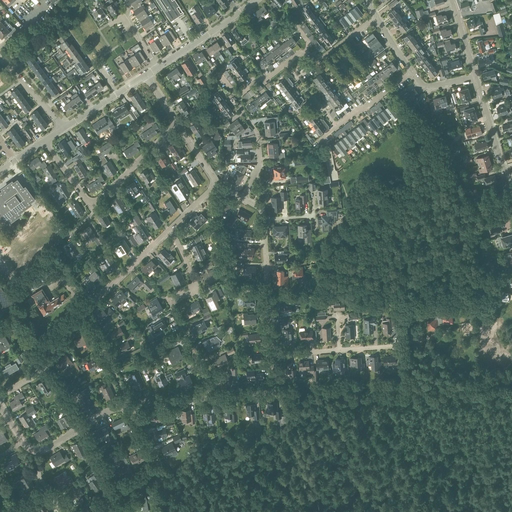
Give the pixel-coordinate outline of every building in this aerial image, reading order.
[(115,0),(109,0),(105,3),(107,6),(107,7),(113,15),(118,11),(114,5),(117,3),(115,0)] [(156,0),(170,21),(180,14),(177,8),(179,7),(174,0),(172,2),(171,0),(156,0)] [(201,5),(207,13),(209,16),(212,14),(213,14),(216,12),(214,9),(213,7),(216,5),(212,0),(211,0),(209,2),(208,3),(207,2),(201,5)] [(216,0),(223,9),(229,4),(226,0),(216,0)] [(270,0),(273,2),(269,5),(273,9),(276,6),(277,7),(283,3),(285,5),(287,3),(284,0),(270,0)] [(396,0),(395,0),(394,2),(388,6),(390,8),(398,2),(396,0)] [(461,4),(463,10),(470,8),(470,7),(475,5),(473,0),(467,0),(468,2),(461,4)] [(498,10),(495,1),(490,3),(493,12),(498,10)] [(304,11),(302,12),(306,18),(312,13),(310,10),(313,9),(309,3),(302,8),(304,11)] [(144,9),(140,4),(134,8),(131,9),(135,15),(144,9)] [(198,15),(201,13),(196,6),(192,9),(195,13),(191,16),(197,24),(202,20),(198,15)] [(263,6),(255,13),(258,17),(255,19),(259,23),(263,20),(261,18),(268,13),(269,14),(270,14),(263,6)] [(357,6),(352,10),(358,18),(363,14),(357,6)] [(387,14),(391,18),(398,13),(400,11),(398,9),(396,10),(394,8),(387,14)] [(94,12),(93,14),(97,20),(99,21),(105,17),(105,15),(101,9),(99,9),(94,12)] [(144,9),(135,15),(139,20),(147,15),(144,9)] [(415,11),(417,19),(424,17),(422,9),(415,11)] [(354,21),(358,18),(352,10),(347,13),(354,21)] [(312,13),(306,18),(311,23),(317,19),(312,13)] [(347,13),(343,17),(349,25),(354,21),(347,13)] [(394,24),(401,18),(398,13),(391,18),(392,20),(391,21),(394,24)] [(147,15),(139,20),(142,26),(151,20),(147,15)] [(439,16),(435,17),(438,25),(447,22),(445,15),(439,17),(439,16)] [(317,19),(311,23),(315,29),(323,22),(319,17),(317,19)] [(345,28),(349,25),(343,17),(336,22),(342,29),(344,27),(345,28)] [(405,22),(401,18),(394,24),(396,27),(397,26),(398,28),(405,23),(405,22)] [(479,25),(480,27),(479,27),(481,35),(486,33),(482,22),(481,22),(480,19),(475,21),(474,19),(467,21),(470,29),(477,26),(476,26),(479,25)] [(151,20),(142,26),(145,31),(154,25),(151,20)] [(323,22),(315,29),(319,34),(325,30),(323,27),(326,25),(323,22)] [(405,23),(398,28),(402,33),(409,27),(407,25),(405,23)] [(503,24),(496,26),(499,37),(506,35),(503,24)] [(8,37),(14,32),(16,30),(14,27),(11,29),(10,28),(8,30),(5,26),(0,30),(0,36),(2,39),(6,35),(8,37)] [(248,41),(244,36),(238,27),(236,29),(232,32),(238,40),(242,45),(248,41)] [(325,30),(319,34),(323,40),(329,35),(328,33),(330,31),(328,28),(325,30)] [(443,30),(440,31),(443,39),(452,36),(450,29),(444,31),(443,30)] [(170,30),(165,34),(171,43),(176,39),(170,30)] [(405,41),(406,43),(413,37),(410,32),(402,38),(404,42),(405,41)] [(227,33),(222,36),(228,46),(233,43),(227,33)] [(368,44),(376,38),(372,33),(364,39),(368,44)] [(62,43),(67,39),(64,34),(58,38),(62,43)] [(165,46),(171,43),(165,34),(160,37),(165,46)] [(329,35),(323,40),(328,46),(331,43),(332,44),(337,41),(331,34),(329,35)] [(289,35),(284,39),(286,41),(290,47),(296,43),(291,37),(289,35)] [(160,37),(154,41),(160,50),(165,46),(160,37)] [(417,42),(413,37),(406,43),(410,47),(417,42)] [(379,42),(376,38),(368,44),(371,48),(379,42)] [(488,44),(488,42),(494,41),(493,38),(487,38),(488,40),(483,42),(482,40),(477,42),(479,48),(479,49),(480,53),(485,51),(484,45),(488,44)] [(59,44),(61,47),(58,49),(60,52),(63,49),(65,48),(71,44),(67,39),(62,43),(59,44)] [(414,52),(421,47),(423,45),(419,40),(417,42),(410,47),(414,52)] [(160,50),(154,41),(149,44),(154,53),(160,50)] [(286,41),(280,46),(285,52),(287,50),(289,52),(291,55),(291,56),(295,53),(294,52),(292,50),(290,47),(286,41)] [(212,45),(211,46),(217,55),(220,53),(218,50),(221,48),(217,42),(216,43),(216,42),(214,43),(214,44),(212,45)] [(379,42),(371,48),(373,51),(372,52),(372,53),(373,54),(371,56),(373,58),(385,49),(379,42)] [(448,44),(444,45),(447,53),(456,50),(454,43),(448,45),(448,44)] [(65,48),(69,53),(75,49),(71,44),(65,48)] [(279,44),(273,48),(279,56),(285,52),(280,46),(279,44)] [(217,55),(211,46),(209,47),(208,47),(206,48),(207,49),(206,49),(210,55),(212,54),(214,57),(217,55)] [(414,52),(417,57),(422,53),(424,52),(421,47),(414,52)] [(273,48),(268,52),(269,54),(274,60),(279,56),(273,48)] [(78,54),(75,49),(69,53),(71,56),(69,57),(65,59),(66,60),(67,62),(70,60),(73,58),(78,54)] [(140,51),(134,55),(140,63),(145,60),(140,51)] [(201,52),(193,57),(198,64),(206,59),(201,52)] [(418,62),(419,63),(426,58),(422,53),(417,57),(415,59),(417,62),(418,62)] [(73,58),(76,63),(82,59),(78,54),(73,58)] [(265,54),(262,56),(268,64),(274,60),(269,54),(267,56),(265,54)] [(135,67),(140,63),(134,55),(129,58),(135,67)] [(262,56),(257,61),(258,63),(263,69),(268,64),(262,56)] [(32,57),(27,61),(30,66),(36,62),(32,57)] [(481,66),(490,63),(492,62),(491,57),(489,57),(488,58),(486,58),(479,60),(481,66)] [(129,58),(124,62),(129,70),(135,67),(129,58)] [(234,60),(228,65),(232,70),(238,66),(240,64),(236,58),(234,60)] [(419,63),(423,68),(430,62),(426,58),(419,63)] [(76,63),(80,68),(86,64),(82,59),(76,63)] [(450,61),(447,63),(449,69),(457,67),(461,66),(459,59),(451,62),(450,61)] [(211,66),(213,71),(216,69),(213,65),(210,60),(207,61),(211,66)] [(188,61),(182,65),(189,76),(195,72),(188,61)] [(36,62),(30,66),(34,71),(40,67),(36,62)] [(121,76),(129,70),(124,62),(118,65),(120,68),(118,69),(121,76)] [(392,62),(387,65),(393,72),(396,70),(397,72),(398,71),(392,62)] [(423,68),(426,73),(433,67),(430,62),(423,68)] [(391,74),(393,72),(387,65),(386,63),(382,66),(384,68),(390,77),(392,76),(391,74)] [(90,69),(86,64),(80,68),(78,70),(74,72),(76,74),(79,72),(81,75),(84,73),(90,69)] [(238,66),(232,70),(236,76),(242,71),(240,69),(242,67),(240,65),(239,66),(238,66)] [(40,67),(34,71),(38,76),(43,72),(40,67)] [(437,72),(433,67),(426,73),(430,77),(437,72)] [(181,76),(180,74),(177,68),(174,70),(174,71),(167,75),(170,80),(173,85),(177,83),(176,81),(175,80),(181,76)] [(242,71),(236,76),(241,81),(246,77),(244,74),(248,71),(246,68),(242,71)] [(384,68),(380,71),(385,78),(388,76),(389,78),(390,77),(384,68)] [(494,70),(490,72),(483,74),(484,79),(488,78),(492,77),(492,79),(496,80),(495,77),(496,77),(494,70)] [(380,71),(376,74),(383,83),(384,82),(383,80),(385,78),(380,71)] [(43,72),(38,76),(41,81),(47,77),(43,72)] [(320,74),(311,81),(312,83),(314,81),(315,84),(323,78),(320,74)] [(381,84),(383,83),(376,74),(372,77),(379,87),(382,85),(381,84)] [(47,77),(41,81),(45,86),(56,78),(56,77),(55,75),(51,77),(49,79),(47,77)] [(203,77),(198,80),(201,85),(206,82),(203,77)] [(276,85),(275,85),(278,89),(279,89),(290,80),(288,78),(287,78),(286,77),(277,84),(276,85)] [(379,87),(372,77),(368,80),(375,89),(376,88),(377,88),(379,87)] [(56,78),(45,86),(49,91),(55,87),(53,84),(55,82),(58,80),(56,78)] [(323,78),(315,84),(317,86),(316,87),(317,89),(326,82),(323,78)] [(364,80),(363,81),(371,93),(374,91),(374,90),(375,89),(368,80),(367,79),(364,81),(364,80)] [(279,89),(278,89),(279,91),(280,90),(281,89),(283,92),(292,85),(291,84),(292,82),(290,80),(279,89)] [(326,82),(317,89),(318,90),(320,89),(322,91),(329,86),(331,84),(330,83),(329,81),(328,81),(328,80),(326,82)] [(360,86),(366,93),(367,95),(370,93),(371,93),(363,81),(362,82),(362,83),(359,85),(360,86)] [(94,86),(98,91),(103,87),(99,82),(94,86)] [(55,87),(49,91),(53,96),(58,92),(56,89),(59,87),(62,85),(60,83),(57,85),(55,87)] [(180,88),(177,90),(179,93),(181,97),(190,91),(189,90),(186,85),(180,88)] [(292,85),(283,92),(286,95),(293,90),(291,88),(293,86),(292,85)] [(94,86),(89,89),(93,95),(98,91),(94,86)] [(329,86),(322,91),(323,94),(322,95),(323,97),(332,90),(329,86)] [(355,87),(356,89),(362,96),(366,93),(360,86),(358,88),(357,87),(356,86),(355,87)] [(85,89),(87,91),(84,93),(88,99),(93,95),(89,89),(87,87),(85,89)] [(17,88),(11,92),(15,97),(20,93),(17,88)] [(195,88),(186,94),(188,97),(197,92),(195,88)] [(459,91),(461,97),(470,94),(468,88),(467,89),(467,88),(464,89),(465,90),(459,91)] [(362,96),(356,89),(352,92),(359,101),(361,100),(360,98),(362,96)] [(414,89),(409,93),(408,90),(401,96),(404,100),(406,98),(408,100),(411,103),(413,101),(415,103),(418,101),(416,98),(417,98),(416,98),(419,96),(414,89)] [(511,89),(508,90),(493,95),(494,98),(503,96),(503,95),(506,94),(506,96),(511,94),(511,89)] [(293,90),(286,95),(289,99),(298,92),(297,91),(295,92),(293,90)] [(325,101),(335,94),(332,90),(323,97),(322,97),(325,101)] [(217,92),(211,96),(213,99),(214,100),(217,105),(223,100),(219,94),(217,92)] [(266,92),(260,97),(265,103),(267,106),(273,101),(270,98),(266,92)] [(298,92),(289,99),(292,103),(299,98),(297,95),(299,94),(298,92)] [(20,93),(15,97),(18,102),(24,98),(20,93)] [(74,95),(71,97),(73,99),(77,105),(80,103),(80,104),(83,102),(82,101),(79,96),(78,96),(77,93),(74,95)] [(137,93),(130,97),(132,100),(139,111),(146,107),(137,93)] [(335,94),(325,101),(327,104),(327,103),(328,105),(338,97),(335,94)] [(470,94),(461,97),(463,103),(472,100),(470,94)] [(66,105),(65,105),(63,107),(67,112),(72,108),(66,100),(64,97),(62,95),(57,99),(59,101),(61,99),(64,102),(66,105)] [(291,104),(290,105),(292,107),(293,106),(296,110),(304,103),(302,102),(304,100),(301,96),(299,98),(292,103),(291,104)] [(440,98),(442,107),(446,106),(447,108),(449,108),(449,109),(454,108),(452,101),(447,102),(446,96),(440,98)] [(255,100),(255,101),(259,107),(265,103),(260,97),(255,100)] [(334,107),(341,101),(338,97),(328,105),(331,109),(334,107)] [(24,98),(18,102),(22,107),(28,103),(24,98)] [(442,107),(440,98),(433,99),(435,105),(430,107),(432,114),(437,113),(436,111),(439,110),(438,108),(442,107)] [(68,99),(66,100),(72,108),(77,105),(73,99),(71,101),(69,99),(68,99)] [(341,101),(334,107),(335,109),(334,111),(335,112),(344,105),(346,103),(343,99),(341,101)] [(223,100),(217,105),(222,110),(228,106),(223,100)] [(386,102),(389,105),(385,109),(391,117),(393,119),(397,116),(396,114),(398,112),(389,100),(386,102)] [(182,101),(176,105),(176,106),(177,106),(180,111),(189,105),(187,102),(184,104),(182,102),(183,102),(182,101)] [(255,101),(246,107),(249,111),(251,113),(259,107),(255,101)] [(28,103),(22,107),(24,110),(26,112),(32,108),(28,103)] [(195,110),(197,113),(203,109),(200,103),(197,105),(198,108),(195,110)] [(113,112),(117,119),(119,118),(120,119),(124,117),(123,116),(128,112),(130,114),(134,121),(135,121),(137,119),(133,112),(130,113),(124,105),(117,109),(116,108),(113,111),(113,112)] [(189,105),(180,111),(183,116),(187,114),(187,115),(192,112),(190,108),(191,107),(189,105)] [(222,110),(220,112),(224,117),(232,111),(228,106),(222,110)] [(466,117),(477,113),(476,110),(475,110),(474,107),(468,109),(467,106),(460,108),(461,111),(464,110),(466,117)] [(207,108),(198,114),(199,117),(206,113),(207,114),(209,112),(207,108)] [(391,117),(385,109),(380,112),(387,120),(391,117)] [(37,110),(31,114),(35,119),(40,115),(37,110)] [(307,119),(305,120),(309,124),(310,123),(317,117),(319,116),(320,115),(318,113),(317,114),(316,112),(313,114),(312,113),(311,113),(309,115),(309,116),(310,117),(307,119)] [(376,116),(382,124),(387,120),(380,112),(376,116)] [(478,117),(477,113),(466,117),(468,123),(466,124),(467,127),(473,125),(472,122),(478,120),(477,117),(478,117)] [(35,120),(33,121),(37,126),(44,120),(40,115),(35,119),(35,120)] [(378,127),(382,124),(376,116),(372,119),(378,127)] [(264,122),(265,129),(275,128),(274,121),(278,121),(278,117),(270,118),(271,122),(264,122)] [(317,117),(310,123),(313,127),(322,120),(321,118),(319,120),(317,117)] [(104,118),(92,125),(97,132),(108,124),(111,129),(114,127),(112,123),(109,118),(105,120),(104,118)] [(190,127),(193,131),(202,126),(200,122),(198,124),(197,122),(195,120),(195,119),(188,124),(190,126),(190,127)] [(370,131),(372,129),(373,131),(378,127),(372,119),(367,123),(364,119),(362,121),(366,126),(370,131)] [(37,126),(36,126),(37,128),(38,128),(40,127),(42,130),(48,126),(44,120),(37,126)] [(229,126),(228,127),(229,128),(232,132),(241,125),(237,120),(229,126)] [(322,120),(313,127),(316,131),(326,123),(324,121),(323,121),(322,120)] [(5,121),(0,123),(0,125),(3,130),(8,126),(5,121)] [(364,128),(366,126),(362,121),(359,123),(360,124),(356,128),(362,136),(367,132),(364,128)] [(207,130),(209,133),(218,127),(216,123),(213,125),(214,126),(207,130)] [(316,131),(313,133),(314,133),(315,133),(317,136),(319,135),(323,132),(323,133),(326,132),(327,132),(327,131),(327,130),(326,129),(328,128),(329,127),(326,123),(316,131)] [(504,131),(505,131),(506,133),(511,131),(511,130),(511,129),(511,128),(511,123),(510,124),(510,123),(507,124),(503,126),(504,131)] [(141,135),(141,136),(142,138),(143,139),(145,138),(146,140),(157,133),(156,131),(159,129),(156,124),(152,126),(153,127),(142,134),(141,135)] [(241,125),(232,132),(235,136),(233,136),(233,139),(239,139),(238,136),(245,131),(241,125)] [(202,126),(193,131),(196,136),(196,137),(203,132),(202,130),(204,129),(202,126)] [(470,128),(465,130),(467,138),(473,137),(477,136),(477,135),(482,133),(480,127),(470,130),(470,128)] [(13,128),(7,132),(11,137),(17,133),(13,128)] [(82,128),(76,133),(83,144),(90,140),(82,128)] [(362,136),(356,128),(352,131),(358,139),(362,136)] [(347,135),(344,131),(342,132),(343,133),(342,133),(345,136),(343,138),(351,149),(355,145),(353,142),(347,134),(347,135)] [(352,131),(347,134),(353,142),(358,139),(352,131)] [(217,132),(212,135),(216,141),(221,138),(217,132)] [(17,133),(11,137),(15,142),(21,138),(17,133)] [(21,138),(15,142),(19,147),(24,143),(21,138)] [(338,141),(347,152),(351,149),(343,138),(338,141)] [(64,140),(58,144),(65,154),(71,150),(69,147),(74,144),(71,140),(66,143),(64,140)] [(268,144),(268,151),(277,150),(277,146),(281,146),(280,140),(274,141),(274,144),(268,144)] [(169,146),(169,147),(173,153),(177,159),(184,155),(179,146),(180,145),(177,141),(169,146)] [(211,141),(202,147),(205,150),(209,157),(216,153),(213,150),(216,148),(211,141)] [(329,143),(333,148),(332,149),(337,155),(340,153),(342,156),(347,153),(347,152),(338,141),(334,145),(331,141),(329,143)] [(101,152),(98,154),(101,159),(99,161),(101,163),(106,160),(103,155),(114,148),(110,142),(99,149),(101,152)] [(139,151),(137,149),(141,147),(137,142),(134,144),(135,145),(124,152),(128,158),(139,151)] [(474,149),(476,149),(477,152),(482,150),(483,151),(485,150),(486,149),(489,148),(487,142),(480,144),(479,143),(475,144),(473,145),(472,147),(472,148),(474,149)] [(78,147),(84,155),(86,154),(81,145),(78,147)] [(277,150),(268,151),(269,157),(275,156),(276,159),(282,159),(285,158),(284,153),(281,153),(278,154),(277,150)] [(236,152),(236,155),(240,155),(240,158),(238,158),(238,162),(240,162),(250,162),(250,155),(248,155),(243,155),(243,152),(236,152)] [(163,154),(156,158),(162,167),(164,171),(171,166),(170,164),(169,163),(163,154)] [(481,165),(490,162),(488,155),(476,159),(477,162),(480,161),(481,165)] [(38,157),(28,163),(32,169),(39,165),(41,168),(46,164),(44,162),(41,163),(38,157)] [(79,159),(74,162),(76,166),(74,167),(81,178),(83,176),(85,179),(89,176),(87,174),(80,163),(81,162),(79,159)] [(106,160),(101,163),(102,165),(101,165),(103,168),(103,169),(108,177),(109,176),(110,176),(116,172),(109,161),(108,162),(106,160)] [(490,162),(481,165),(482,168),(479,169),(480,173),(493,169),(490,162)] [(46,164),(41,168),(42,170),(43,169),(49,178),(48,180),(47,182),(48,184),(51,184),(56,180),(54,177),(57,176),(49,165),(47,166),(46,164)] [(284,167),(271,168),(273,180),(285,179),(284,167)] [(151,185),(149,181),(154,178),(151,173),(149,174),(146,170),(140,174),(146,183),(145,184),(147,187),(151,185)] [(194,170),(187,174),(195,186),(201,182),(194,170)] [(232,172),(229,176),(227,181),(237,186),(243,175),(236,171),(235,173),(232,172)] [(464,177),(465,181),(468,180),(468,179),(477,176),(476,173),(464,177)] [(487,186),(488,185),(497,182),(495,175),(486,178),(485,174),(477,177),(478,181),(482,180),(483,182),(485,181),(487,186)] [(98,179),(88,186),(92,193),(103,186),(101,183),(105,181),(101,176),(98,178),(98,179)] [(180,180),(171,186),(173,189),(172,189),(175,193),(177,191),(182,199),(188,195),(184,189),(185,189),(180,180)] [(0,218),(3,223),(7,220),(9,222),(18,215),(17,213),(28,205),(27,203),(31,200),(23,189),(21,191),(15,182),(11,185),(10,183),(0,190),(1,192),(0,193),(0,218)] [(68,199),(67,197),(70,194),(63,183),(61,185),(59,182),(54,185),(56,188),(57,188),(61,195),(56,198),(60,205),(68,199)] [(139,192),(133,183),(125,188),(131,197),(139,192)] [(317,193),(318,196),(317,196),(318,196),(318,204),(327,203),(327,190),(317,191),(317,193)] [(280,198),(271,198),(272,212),(281,211),(281,200),(287,200),(286,192),(280,192),(280,198)] [(294,210),(303,210),(303,203),(306,203),(307,203),(306,195),(300,196),(300,200),(295,200),(296,210),(294,210)] [(118,197),(112,201),(115,205),(114,206),(118,213),(126,208),(125,207),(125,206),(118,197)] [(73,215),(75,214),(77,217),(84,213),(77,202),(75,203),(73,200),(67,204),(68,204),(65,206),(67,209),(68,208),(73,215)] [(169,200),(164,203),(168,208),(163,211),(165,216),(170,212),(171,213),(176,210),(169,200)] [(151,201),(148,202),(153,210),(156,208),(151,201)] [(218,211),(226,216),(232,205),(223,201),(221,205),(222,205),(219,212),(218,211)] [(239,209),(235,216),(246,222),(250,215),(239,209)] [(325,218),(318,219),(318,224),(322,224),(323,231),(329,231),(329,225),(332,225),(331,222),(335,222),(335,218),(337,218),(337,210),(327,211),(327,216),(325,216),(325,218)] [(110,223),(103,212),(97,217),(104,227),(110,223)] [(154,213),(148,217),(150,221),(148,222),(151,226),(153,225),(155,228),(160,225),(157,219),(158,218),(154,213)] [(195,217),(189,222),(197,230),(200,227),(207,220),(201,214),(196,219),(195,217)] [(135,227),(142,223),(137,215),(131,218),(132,219),(130,220),(135,227)] [(135,246),(147,238),(139,225),(132,229),(135,234),(129,237),(135,246)] [(306,225),(298,226),(298,237),(303,236),(304,242),(311,242),(310,232),(306,232),(306,225)] [(89,226),(81,232),(88,243),(96,238),(94,235),(89,226)] [(286,226),(273,227),(273,235),(281,234),(281,237),(286,236),(286,226)] [(490,229),(492,235),(501,233),(499,227),(490,229)] [(508,245),(508,246),(511,245),(511,244),(511,234),(502,238),(502,236),(498,238),(500,248),(508,245)] [(121,245),(114,249),(119,256),(129,249),(123,239),(119,242),(121,245)] [(72,242),(65,246),(67,250),(68,249),(72,255),(78,251),(75,246),(74,246),(72,242)] [(191,247),(193,251),(193,252),(194,255),(195,255),(197,260),(206,256),(200,243),(191,247)] [(242,253),(242,259),(252,259),(252,253),(254,253),(254,248),(248,248),(248,249),(244,249),(244,253),(242,253)] [(164,249),(157,255),(167,265),(173,259),(172,258),(173,258),(170,254),(169,255),(164,249)] [(284,255),(275,256),(275,263),(285,262),(285,257),(287,257),(287,254),(291,254),(291,251),(284,251),(284,254),(284,255)] [(109,256),(106,258),(107,261),(102,264),(107,273),(114,269),(110,263),(113,261),(109,256)] [(141,270),(147,275),(156,267),(151,261),(148,264),(148,263),(141,270)] [(211,262),(202,266),(204,271),(205,270),(206,273),(203,274),(207,284),(216,279),(212,270),(209,271),(208,269),(213,267),(211,262)] [(248,267),(244,267),(243,277),(246,277),(246,278),(251,279),(251,275),(255,275),(255,267),(250,267),(248,267)] [(305,274),(302,274),(302,267),(295,267),(295,273),(292,273),(292,278),(296,278),(296,280),(301,282),(305,274)] [(94,271),(93,269),(91,269),(89,271),(89,273),(91,274),(88,277),(87,276),(84,279),(85,280),(90,285),(86,288),(91,292),(95,287),(97,285),(97,286),(98,284),(99,286),(103,282),(102,281),(98,277),(99,276),(97,274),(94,271)] [(179,271),(171,276),(176,286),(185,281),(179,271)] [(277,283),(285,283),(288,283),(288,277),(283,277),(283,271),(277,271),(274,271),(274,277),(277,277),(277,283)] [(168,274),(158,281),(160,284),(170,276),(168,274)] [(137,277),(127,286),(133,292),(143,283),(137,277)] [(152,287),(146,281),(143,284),(148,291),(152,287)] [(0,314),(9,308),(8,305),(12,302),(0,285),(0,314)] [(222,294),(220,288),(212,292),(214,295),(206,298),(211,310),(219,307),(216,300),(218,299),(219,299),(219,298),(218,296),(222,294)] [(58,298),(51,302),(50,301),(49,301),(42,289),(32,295),(33,297),(28,300),(31,305),(36,302),(45,317),(55,311),(53,308),(54,308),(53,307),(61,302),(62,303),(63,302),(62,301),(66,298),(63,295),(58,298)] [(127,301),(125,299),(127,297),(121,291),(116,295),(117,296),(112,301),(117,307),(121,303),(123,305),(127,301)] [(130,295),(127,298),(133,304),(136,301),(130,295)] [(255,305),(254,302),(256,302),(255,298),(254,298),(254,296),(246,297),(246,296),(242,296),(243,306),(255,305)] [(147,305),(153,315),(151,316),(153,319),(157,317),(155,315),(163,310),(156,299),(147,305)] [(333,300),(326,301),(327,307),(334,307),(334,310),(344,310),(344,309),(343,302),(344,302),(334,303),(333,300)] [(198,301),(194,303),(185,307),(189,315),(201,309),(198,301)] [(143,304),(137,309),(140,312),(146,308),(143,304)] [(281,313),(291,312),(291,313),(295,313),(295,307),(291,308),(290,304),(287,304),(287,305),(279,306),(279,307),(279,308),(279,309),(279,310),(280,310),(281,313)] [(106,321),(104,319),(107,316),(109,318),(114,313),(109,308),(105,312),(102,309),(95,315),(97,318),(97,319),(103,324),(106,321)] [(428,321),(429,330),(437,330),(437,328),(444,328),(444,324),(452,323),(452,314),(443,315),(443,312),(440,313),(430,313),(431,321),(428,321)] [(247,313),(243,314),(244,320),(245,319),(246,324),(246,325),(256,324),(256,318),(258,318),(257,315),(253,315),(253,314),(248,315),(247,313)] [(371,320),(364,320),(365,333),(365,332),(373,331),(373,333),(372,325),(376,325),(375,318),(370,318),(371,320)] [(386,323),(382,323),(383,333),(391,333),(391,326),(394,326),(393,318),(386,319),(386,323)] [(161,333),(160,331),(167,327),(162,320),(151,327),(150,326),(147,327),(153,338),(161,333)] [(191,327),(194,334),(207,329),(203,321),(191,327)] [(15,322),(11,325),(15,331),(20,329),(15,322)] [(353,325),(345,326),(346,338),(354,338),(353,325)] [(116,330),(110,334),(114,340),(124,334),(119,327),(115,329),(116,330)] [(219,334),(222,337),(227,331),(225,328),(218,332),(219,334)] [(312,331),(304,331),(304,328),(299,329),(299,332),(300,332),(301,341),(308,340),(308,341),(313,341),(312,331)] [(322,340),(320,340),(330,340),(330,328),(322,328),(322,340)] [(291,329),(282,330),(283,343),(292,342),(291,329)] [(85,332),(80,334),(81,337),(73,341),(77,348),(85,344),(86,347),(91,345),(85,332)] [(259,334),(249,335),(249,343),(260,342),(259,334)] [(4,335),(0,337),(0,352),(10,347),(4,335)] [(202,347),(202,348),(206,346),(209,351),(217,347),(219,346),(219,339),(220,339),(221,339),(216,336),(202,342),(204,346),(202,347)] [(124,344),(117,347),(120,354),(131,349),(127,342),(123,343),(124,344)] [(28,343),(22,347),(24,351),(31,347),(28,343)] [(232,347),(226,350),(228,355),(235,352),(232,347)] [(178,348),(166,353),(171,364),(179,360),(179,361),(180,360),(183,358),(178,348)] [(254,351),(246,352),(247,355),(251,355),(252,363),(261,362),(261,354),(254,355),(254,351)] [(222,357),(215,360),(218,367),(228,362),(225,354),(221,356),(222,357)] [(15,358),(19,364),(23,361),(20,355),(15,358)] [(58,363),(59,364),(57,365),(57,366),(59,369),(61,369),(62,368),(63,369),(69,364),(71,367),(73,364),(66,355),(62,358),(63,359),(58,363)] [(390,357),(383,357),(384,368),(384,366),(394,365),(394,369),(399,368),(398,361),(395,361),(394,355),(390,356),(390,357)] [(369,360),(366,360),(367,366),(371,365),(371,370),(377,370),(378,373),(381,373),(380,362),(377,362),(377,357),(368,357),(369,360)] [(360,358),(350,359),(350,366),(358,366),(358,370),(364,370),(364,363),(361,364),(360,358)] [(87,364),(90,372),(91,374),(92,374),(94,373),(95,372),(94,370),(101,367),(98,359),(87,364)] [(336,364),(333,364),(333,370),(341,370),(341,374),(347,374),(347,367),(344,367),(343,359),(336,360),(336,364)] [(327,360),(316,361),(316,370),(328,369),(327,360)] [(300,374),(308,374),(313,373),(313,366),(309,367),(308,362),(299,362),(300,374)] [(5,366),(6,368),(2,371),(5,376),(19,368),(15,363),(11,365),(10,363),(5,366)] [(292,363),(284,363),(285,373),(290,373),(290,376),(296,376),(295,370),(292,370),(292,367),(292,363)] [(180,380),(182,385),(181,385),(181,386),(180,386),(180,387),(180,388),(180,389),(182,393),(188,391),(186,388),(193,385),(189,376),(185,378),(185,377),(184,375),(185,375),(183,370),(176,373),(178,378),(181,377),(182,379),(180,380)] [(246,371),(247,380),(250,380),(251,383),(258,382),(263,381),(263,382),(264,382),(263,377),(264,376),(263,376),(263,373),(257,374),(257,375),(254,375),(254,370),(253,370),(246,371)] [(132,379),(128,381),(132,388),(131,386),(134,384),(136,388),(137,387),(141,396),(142,396),(140,391),(146,389),(143,384),(144,384),(138,372),(130,376),(132,379)] [(154,376),(153,378),(156,383),(157,382),(159,387),(161,386),(162,387),(163,385),(167,383),(163,374),(157,377),(154,376)] [(229,375),(221,375),(221,383),(222,383),(222,387),(230,387),(229,375)] [(38,384),(39,384),(37,385),(36,387),(39,390),(40,390),(42,389),(44,393),(46,392),(48,396),(52,394),(50,390),(51,389),(45,380),(38,384)] [(105,384),(99,387),(100,390),(101,390),(106,400),(114,396),(109,386),(106,387),(105,384)] [(79,399),(79,400),(85,410),(83,412),(90,408),(93,406),(90,400),(88,396),(90,395),(86,389),(81,392),(83,397),(79,399)] [(16,398),(13,400),(9,403),(14,410),(22,405),(20,401),(25,398),(21,392),(15,396),(16,398)] [(276,419),(281,418),(280,411),(277,411),(277,403),(269,403),(269,408),(267,408),(267,414),(275,413),(276,419)] [(252,419),(259,419),(258,411),(255,411),(254,405),(246,405),(247,415),(252,415),(252,419)] [(20,418),(25,427),(29,425),(33,425),(35,424),(30,416),(37,412),(33,406),(26,410),(27,413),(20,418)] [(231,421),(237,421),(237,413),(233,414),(233,407),(224,408),(225,408),(225,418),(230,418),(231,421)] [(209,422),(215,422),(214,414),(211,415),(210,408),(203,409),(204,419),(208,419),(209,422)] [(65,415),(57,421),(62,429),(70,424),(69,420),(72,418),(66,409),(63,411),(65,415)] [(191,423),(194,423),(194,414),(190,414),(190,410),(181,411),(182,421),(191,421),(191,423)] [(155,423),(155,422),(161,422),(160,418),(166,417),(166,412),(160,413),(160,415),(150,416),(151,423),(151,424),(152,425),(153,425),(154,424),(155,423)] [(124,431),(129,428),(126,421),(123,422),(123,421),(122,418),(112,424),(115,429),(121,426),(124,431)] [(34,434),(38,441),(48,435),(46,433),(49,431),(46,425),(39,429),(40,431),(34,434)] [(95,432),(99,440),(109,435),(105,427),(95,432)] [(155,431),(157,439),(167,436),(165,428),(155,431)] [(173,438),(176,444),(182,441),(179,435),(173,438)] [(84,459),(90,456),(87,450),(85,451),(80,442),(70,447),(73,453),(76,452),(79,457),(82,455),(84,459)] [(173,456),(177,454),(172,443),(162,448),(166,456),(172,453),(173,456)] [(134,466),(137,464),(137,463),(144,460),(140,451),(140,452),(136,454),(136,453),(129,456),(134,466)] [(50,458),(55,466),(65,460),(66,462),(69,460),(66,454),(62,456),(60,452),(50,458)] [(122,452),(119,454),(120,457),(116,459),(118,462),(114,464),(114,465),(113,466),(113,467),(115,470),(116,471),(117,470),(118,473),(127,469),(122,460),(126,459),(122,452)] [(4,465),(8,472),(15,467),(14,466),(20,463),(16,454),(10,457),(12,460),(4,465)] [(91,477),(93,480),(89,483),(95,492),(101,488),(98,483),(99,482),(96,478),(100,475),(96,469),(93,472),(95,474),(91,477)] [(72,484),(71,481),(69,478),(66,480),(63,473),(54,478),(56,482),(54,483),(57,489),(62,486),(62,485),(64,484),(64,485),(65,484),(66,487),(72,484)] [(20,480),(27,491),(34,487),(30,481),(31,481),(28,475),(20,480)] [(9,482),(11,486),(19,481),(17,477),(9,482)] [(78,504),(83,501),(80,495),(82,494),(78,486),(74,488),(75,489),(68,493),(69,492),(73,499),(72,499),(72,500),(76,497),(77,500),(78,501),(79,503),(78,503),(77,503),(78,504)]
